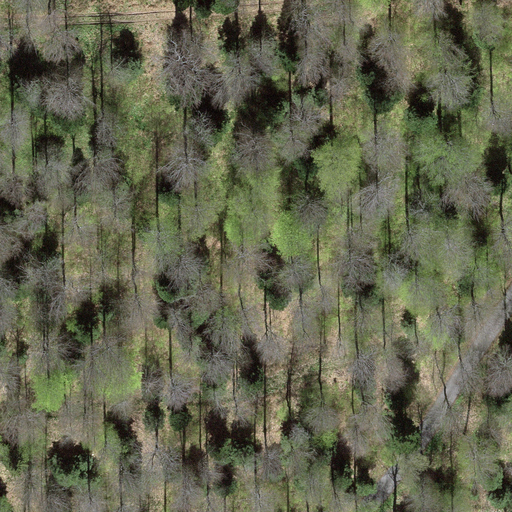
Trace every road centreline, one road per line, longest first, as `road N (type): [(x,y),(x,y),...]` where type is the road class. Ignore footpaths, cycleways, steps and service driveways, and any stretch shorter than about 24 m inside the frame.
road 1 (track): [(511,292),(363,356),(277,381),(0,414)]
road 2 (track): [(0,18),(165,15),(315,0)]
road 3 (unclassified): [(511,298),(364,511)]
